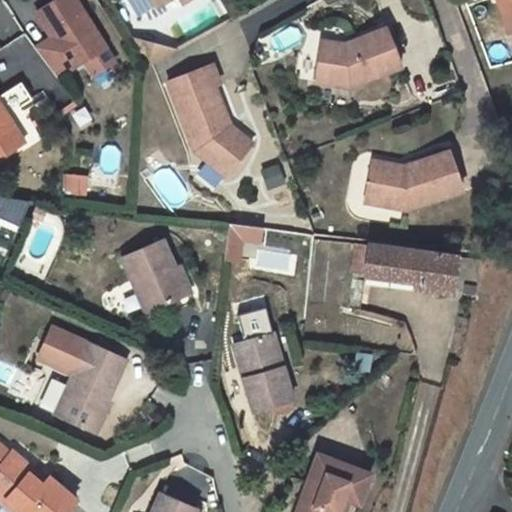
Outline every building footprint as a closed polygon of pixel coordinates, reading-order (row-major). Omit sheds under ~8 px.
[(75,0),(55,0),(36,13),(48,33),(55,29),(58,34),(52,38),(35,48),(57,78),(105,47),(75,0)] [(166,0),(128,0),(139,17),(166,0)] [(511,0),(497,0),(509,32),(511,30),(511,0)] [(345,44),(322,41),(315,82),(350,88),(402,67),(386,28),(345,44)] [(55,29),(48,33),(52,38),(58,34),(55,29)] [(149,66),(176,50),(132,39),(149,66)] [(212,64),(168,82),(195,151),(225,175),(247,149),(223,130),(219,119),(226,116),(214,85),(220,83),(212,64)] [(0,107),(0,159),(20,148),(0,116),(4,114),(0,107)] [(24,145),(4,114),(0,116),(20,148),(24,145)] [(226,116),(219,119),(223,130),(247,149),(251,143),(230,126),(226,116)] [(405,175),(372,168),(365,202),(407,210),(463,191),(449,151),(410,165),(413,172),(405,175)] [(373,161),(372,168),(405,175),(413,172),(410,165),(405,167),(373,161)] [(36,208),(32,217),(41,221),(45,211),(36,208)] [(226,225),(225,241),(258,242),(259,226),(226,225)] [(145,313),(170,302),(184,296),(187,294),(175,267),(163,240),(122,258),(145,313)] [(365,272),(368,245),(355,243),(351,271),(365,272)] [(451,293),(457,256),(368,244),(368,245),(365,272),(365,274),(422,282),(421,289),(451,293)] [(180,265),(175,267),(187,294),(192,292),(180,265)] [(422,282),(365,274),(364,281),(421,289),(422,282)] [(184,296),(170,302),(174,311),(188,305),(184,296)] [(264,309),(240,315),(246,336),(269,331),(264,309)] [(62,399),(55,413),(93,431),(126,361),(53,327),(38,359),(56,368),(72,361),(78,364),(73,375),(62,399)] [(273,334),(267,335),(277,369),(283,367),(273,334)] [(277,369),(267,335),(234,345),(253,412),(293,400),(283,367),(277,369)] [(72,361),(56,368),(73,375),(78,364),(72,361)] [(39,406),(55,413),(62,399),(46,392),(39,406)] [(0,466),(10,455),(0,446),(0,466)] [(0,501),(4,505),(7,502),(18,511),(66,511),(76,501),(49,478),(46,481),(43,486),(29,475),(33,470),(12,452),(10,455),(0,466),(0,501)] [(370,474),(318,455),(296,511),(336,511),(342,498),(348,500),(359,504),(370,474)] [(46,481),(33,470),(29,475),(43,486),(46,481)] [(194,511),(196,509),(160,493),(152,511),(194,511)] [(343,511),(348,500),(342,498),(336,511),(343,511)] [(18,511),(7,502),(4,505),(12,511),(18,511)]
